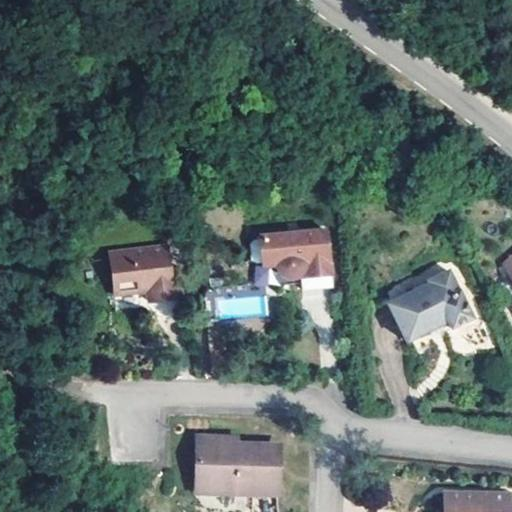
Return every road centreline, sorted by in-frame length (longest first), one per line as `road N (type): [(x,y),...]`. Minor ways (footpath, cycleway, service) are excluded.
road 1 (residential): [(69,386),(296,397),(332,422)]
road 2 (residential): [(323,0),(511,137)]
road 3 (residential): [(332,422),(511,447)]
